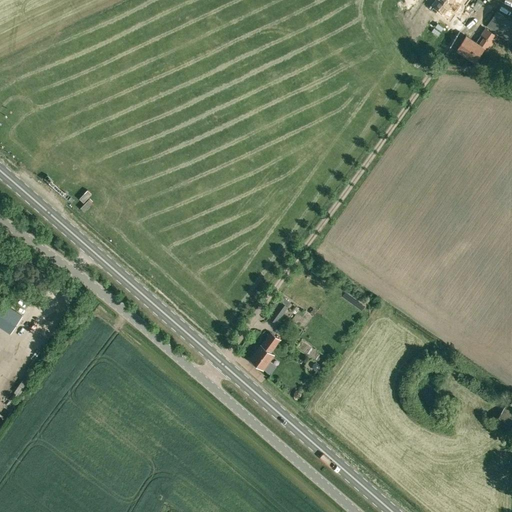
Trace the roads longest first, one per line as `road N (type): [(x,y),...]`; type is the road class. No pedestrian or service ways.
road 1 (primary): [(391,511),(0,170)]
road 2 (unclassified): [(356,511),(113,301),(0,219)]
road 3 (track): [(222,364),(447,51)]
